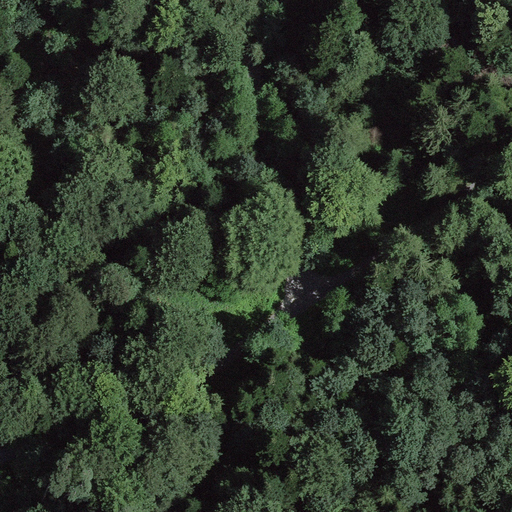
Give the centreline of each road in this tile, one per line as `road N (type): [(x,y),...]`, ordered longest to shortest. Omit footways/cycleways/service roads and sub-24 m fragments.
road 1 (track): [(30,455),(263,338),(304,300)]
road 2 (track): [(255,0),(251,66),(304,300)]
road 3 (track): [(304,300),(414,242),(511,165)]
